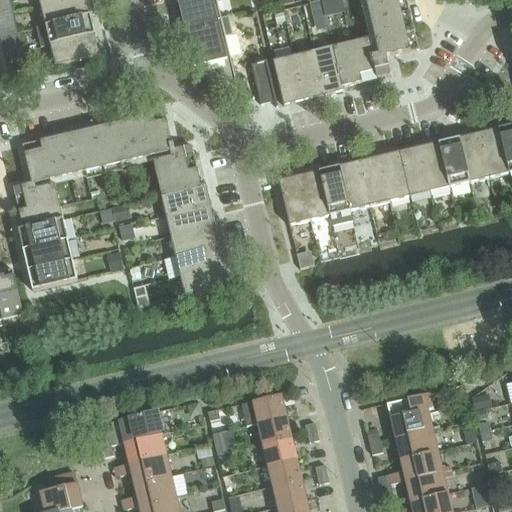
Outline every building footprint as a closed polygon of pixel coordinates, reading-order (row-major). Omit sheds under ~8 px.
[(38,0),(41,9),(76,0),(38,0)] [(86,0),(76,0),(41,9),(46,28),(91,18),(86,0)] [(177,0),(185,31),(222,22),(222,21),(217,1),(220,0),(177,0)] [(280,0),(268,0),(270,9),(282,6),(280,0)] [(340,0),(326,0),(322,1),(323,4),(325,14),(326,19),(344,14),(340,0)] [(370,42),(352,46),(361,86),(391,79),(387,61),(411,55),(397,0),(364,0),(380,62),(375,63),(370,42)] [(323,4),(311,7),(313,16),(325,14),(323,4)] [(10,5),(0,7),(0,18),(13,15),(10,5)] [(13,15),(0,18),(0,28),(15,25),(13,15)] [(91,18),(46,28),(50,48),(95,38),(91,18)] [(211,67),(237,88),(226,39),(233,38),(229,20),(222,21),(222,22),(185,31),(190,50),(211,67)] [(15,25),(0,28),(0,38),(0,39),(17,35),(15,25)] [(17,35),(0,39),(3,49),(20,45),(17,35)] [(95,38),(50,48),(55,69),(100,58),(95,38)] [(20,45),(3,49),(5,59),(22,55),(20,45)] [(352,46),(334,50),(343,90),(344,90),(361,86),(352,46)] [(334,50),(314,55),(325,99),(346,94),(344,90),(343,90),(334,50)] [(22,55),(5,59),(7,69),(25,65),(22,55)] [(314,55),(294,60),(305,104),(325,99),(314,55)] [(294,60),(273,64),(284,109),(305,104),(294,60)] [(254,73),(253,73),(261,108),(277,105),(267,64),(257,66),(258,67),(259,70),(257,73),(254,74),(254,73)] [(25,65),(7,69),(10,80),(27,76),(25,65)] [(23,148),(32,186),(13,191),(23,231),(23,232),(63,223),(55,187),(153,164),(162,200),(202,190),(202,189),(192,149),(175,153),(173,147),(172,147),(165,115),(23,148)] [(511,128),(499,132),(510,177),(511,176),(511,128)] [(499,132),(479,137),(490,182),(510,177),(499,132)] [(479,137),(460,141),(470,186),(490,182),(479,137)] [(460,141),(440,146),(450,191),(470,186),(460,141)] [(440,146),(420,151),(430,196),(450,191),(440,146)] [(420,151),(400,156),(410,201),(430,196),(420,151)] [(400,156),(379,160),(390,205),(410,201),(400,156)] [(379,160),(360,165),(370,210),(390,205),(379,160)] [(360,165),(340,170),(350,215),(370,210),(360,165)] [(340,170),(320,175),(331,220),(350,215),(340,170)] [(320,175),(300,179),(311,224),(331,220),(320,175)] [(300,179),(279,184),(290,229),(311,224),(300,179)] [(202,189),(202,190),(162,200),(166,220),(211,209),(206,188),(202,189)] [(124,207),(112,210),(112,212),(115,224),(117,223),(127,221),(124,207)] [(211,209),(166,220),(171,240),(216,229),(211,209)] [(112,212),(100,214),(103,227),(112,224),(115,224),(112,212)] [(23,231),(18,233),(23,253),(68,243),(63,223),(23,232),(23,231)] [(216,229),(171,240),(176,259),(221,249),(216,229)] [(68,243),(23,253),(28,273),(73,263),(68,243)] [(221,249),(176,259),(181,279),(225,269),(221,249)] [(120,256),(109,258),(113,275),(124,273),(120,256)] [(304,256),(297,258),(300,272),(315,269),(313,261),(304,256)] [(73,263),(28,273),(33,294),(78,284),(73,263)] [(138,269),(129,271),(131,283),(141,281),(138,269)] [(225,269),(181,279),(185,300),(230,289),(225,269)] [(13,273),(1,276),(2,280),(0,280),(0,311),(3,322),(23,317),(13,273)] [(147,298),(136,301),(138,311),(150,308),(147,298)] [(430,396),(387,407),(396,442),(434,433),(429,412),(434,411),(430,396)] [(282,398),(253,405),(242,407),(247,430),(258,427),(288,420),(282,398)] [(484,398),(472,401),(475,414),(487,411),(484,398)] [(200,405),(188,408),(191,420),(203,417),(200,405)] [(219,413),(208,415),(211,424),(221,422),(219,413)] [(485,413),(476,415),(478,424),(488,422),(485,413)] [(157,415),(119,424),(125,447),(163,437),(157,415)] [(288,420),(258,427),(263,448),(293,441),(288,420)] [(489,425),(479,427),(481,436),(491,434),(489,425)] [(316,426),(306,429),(308,437),(318,435),(316,426)] [(474,432),(464,434),(467,448),(477,445),(474,432)] [(434,433),(396,442),(401,463),(439,454),(434,433)] [(491,434),(481,436),(483,445),(493,443),(491,434)] [(223,435),(213,438),(218,459),(228,456),(223,435)] [(318,435),(308,437),(310,446),(320,444),(318,435)] [(379,436),(368,439),(370,448),(381,446),(379,436)] [(163,437),(125,447),(130,467),(168,458),(163,437)] [(110,440),(99,442),(101,452),(112,449),(110,440)] [(293,441),(263,448),(268,469),(298,462),(293,441)] [(381,446),(370,448),(373,458),(384,456),(381,446)] [(112,449),(101,452),(104,462),(115,459),(112,449)] [(439,454),(401,463),(403,475),(389,478),(391,488),(406,484),(444,476),(439,454)] [(130,467),(115,471),(117,481),(132,477),(135,488),(173,479),(168,458),(130,467)] [(212,460),(201,462),(203,471),(214,468),(212,460)] [(298,462),(268,469),(273,490),(303,483),(298,462)] [(500,465),(488,468),(491,478),(503,475),(500,465)] [(326,468),(316,471),(318,480),(328,477),(326,468)] [(51,493),(40,496),(44,511),(68,511),(72,511),(71,511),(74,511),(84,510),(75,475),(48,482),(51,493)] [(177,478),(181,496),(190,493),(185,476),(177,478)] [(444,476),(406,484),(411,505),(449,497),(444,476)] [(328,477),(318,480),(320,488),(330,486),(328,477)] [(389,478),(378,481),(380,490),(391,488),(389,478)] [(137,500),(123,503),(124,511),(130,511),(140,510),(178,500),(173,479),(135,488),(137,500)] [(303,483),(273,490),(278,511),(308,504),(303,483)] [(391,488),(380,490),(383,500),(394,498),(391,488)] [(452,511),(449,497),(411,505),(412,511),(452,511)] [(180,511),(178,500),(140,510),(140,511),(180,511)] [(225,511),(223,502),(212,505),(213,511),(225,511)] [(509,511),(508,503),(497,506),(498,511),(509,511)]
